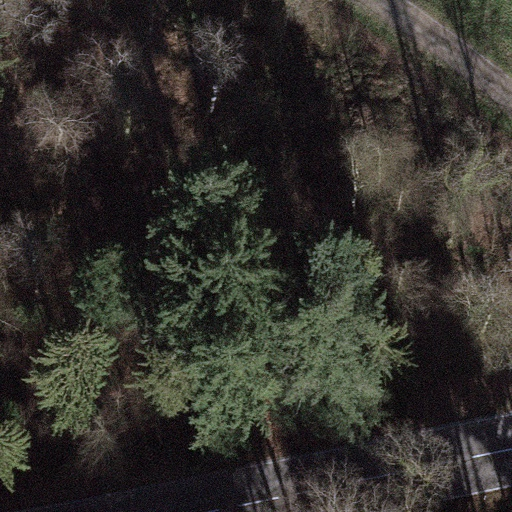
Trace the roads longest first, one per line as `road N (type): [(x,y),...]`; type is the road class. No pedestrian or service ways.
road 1 (tertiary): [(511,449),(201,511)]
road 2 (track): [(384,0),(511,94)]
